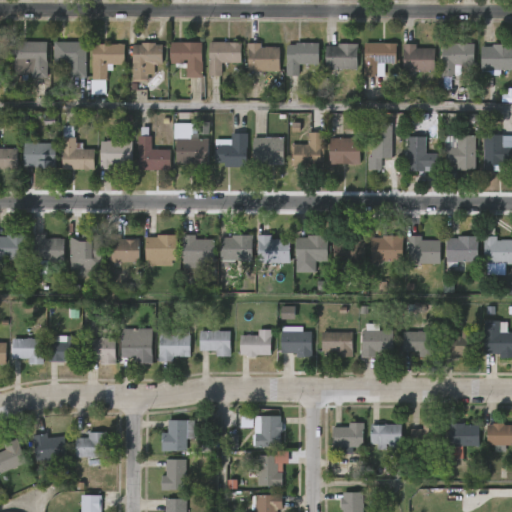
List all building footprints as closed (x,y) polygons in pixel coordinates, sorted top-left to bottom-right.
[(47,41),(46,77),(31,77),(31,74),(21,74),(21,62),(15,62),(15,41),(47,41)] [(87,41),(86,78),(70,78),(70,63),(53,62),(54,41),(87,41)] [(202,42),(202,77),(187,77),(187,68),(176,67),(176,63),(171,63),(171,41),(202,42)] [(228,41),(242,42),(241,63),(229,63),(228,79),(222,79),(222,75),(209,75),(209,42),(228,41)] [(156,42),(156,44),(162,44),(162,64),(155,64),(154,74),(148,74),(148,81),(132,81),(133,44),(141,44),(141,42),(156,42)] [(261,43),(261,47),(280,47),(280,71),(248,71),(248,42),(261,43)] [(297,75),(286,75),(287,45),(296,44),(296,42),(320,42),(319,64),(299,63),(299,75),(297,75)] [(384,77),(364,76),(365,42),(397,43),(397,63),(385,63),(384,77)] [(107,80),(92,79),(93,43),(124,44),(124,64),(113,64),(113,71),(107,71),(107,80)] [(358,43),(357,69),(326,68),(327,45),(338,45),(338,43),(358,43)] [(414,44),(413,48),(432,48),(432,71),(401,71),(400,43),(414,44)] [(472,44),(471,66),(452,66),(452,77),(438,76),(440,46),(448,46),(448,43),(472,44)] [(490,69),(490,76),(484,76),(484,71),(477,70),(478,46),(490,47),(490,44),(510,44),(510,70),(490,69)] [(477,100),(477,84),(468,83),(467,99),(477,100)] [(292,123),(292,132),(311,132),(310,113),(299,113),(300,123),(292,123)] [(382,170),(368,170),(368,157),(371,157),(371,147),(374,147),(374,122),(393,122),(393,160),(382,159),(382,170)] [(212,123),(212,135),(201,135),(201,139),(211,139),(211,164),(179,165),(179,139),(176,139),(176,124),(195,123),(195,134),(200,134),(198,125),(202,125),(202,123),(212,123)] [(76,127),(76,137),(78,137),(78,143),(85,143),(85,149),(96,149),(96,169),(64,169),(64,137),(65,137),(65,125),(76,125),(76,127)] [(151,129),(151,137),(154,137),(154,150),(173,150),(173,171),(141,170),(141,136),(143,136),(143,127),(151,127),(151,129)] [(305,166),(291,166),(291,144),(308,144),(308,132),(324,132),(324,166),(305,166)] [(249,134),(249,168),(226,168),(226,163),(217,163),(218,146),(233,146),(233,134),(249,134)] [(473,136),(473,171),(455,171),(455,165),(443,165),(443,148),(454,148),(454,135),(473,136)] [(501,135),(511,135),(511,161),(500,161),(500,171),(482,171),(482,135),(501,135)] [(424,136),(423,153),(436,153),(436,167),(423,167),(423,170),(405,170),(405,136),(424,136)] [(281,137),(286,138),(286,165),(256,164),(256,138),(281,137)] [(363,138),(363,164),(332,163),(333,137),(363,138)] [(115,141),(134,142),(133,166),(116,165),(116,170),(103,170),(104,142),(115,141)] [(37,142),(37,143),(57,144),(57,168),(25,167),(26,142),(37,142)] [(0,152),(4,154),(4,149),(20,149),(20,170),(0,170),(0,152)] [(495,222),(495,236),(497,236),(497,240),(511,240),(511,264),(504,264),(504,274),(485,274),(483,222),(495,222)] [(6,260),(6,266),(0,266),(0,236),(6,236),(6,234),(27,234),(27,260),(6,260)] [(45,238),(64,238),(64,263),(32,262),(32,234),(45,234),(45,238)] [(101,249),(101,276),(73,276),(73,269),(70,269),(70,237),(85,237),(85,234),(101,234),(101,249)] [(123,234),(123,238),(141,238),(141,263),(110,262),(109,234),(123,234)] [(273,235),(273,239),(292,239),(292,263),(260,262),(259,234),(273,235)] [(173,261),(173,263),(167,265),(167,266),(149,266),(149,261),(147,261),(147,237),(159,237),(159,235),(179,235),(178,261),(173,261)] [(198,235),(198,239),(217,240),(217,264),(208,264),(208,270),(186,269),(185,235),(198,235)] [(403,261),(371,261),(371,238),(383,238),(383,235),(403,236),(403,261)] [(455,261),(455,266),(446,266),(446,261),(444,261),(444,237),(456,237),(456,235),(476,235),(476,261),(455,261)] [(237,261),(237,268),(225,267),(225,261),(223,261),(223,238),(234,238),(234,236),(255,236),(255,261),(237,261)] [(317,273),(298,273),(299,237),(329,236),(329,261),(317,261),(317,273)] [(422,236),(422,240),(440,240),(440,264),(409,263),(409,236),(422,236)] [(334,262),(334,239),(367,240),(366,263),(334,262)] [(444,293),(453,293),(454,282),(444,282),(444,293)] [(281,320),(295,320),(295,307),(282,306),(281,320)] [(495,320),(495,322),(503,322),(503,332),(511,332),(510,359),(496,358),(496,354),(480,354),(480,320),(495,320)] [(380,325),(380,331),(393,331),(393,353),(377,352),(377,357),(362,357),(362,330),(366,330),(366,324),(380,325)] [(302,327),(302,331),(312,332),(313,358),(297,357),(297,353),(281,353),(281,331),(283,331),(283,326),(302,327)] [(155,328),(154,362),(136,362),(136,357),(123,357),(123,328),(155,328)] [(161,361),(159,361),(159,354),(160,354),(160,335),(163,335),(163,330),(190,330),(190,357),(174,357),(174,361),(161,361)] [(256,355),(256,357),(240,355),(241,336),(258,336),(258,330),(272,330),(271,356),(256,355)] [(475,331),(475,356),(457,356),(457,357),(443,356),(444,336),(462,336),(462,330),(475,331)] [(219,331),(231,331),(231,357),(216,357),(216,351),(199,351),(200,331),(219,331)] [(423,331),(423,332),(434,332),(433,358),(419,358),(419,352),(403,352),(403,332),(423,331)] [(353,333),(353,357),(335,357),(335,351),(322,351),(322,332),(353,333)] [(80,336),(79,362),(48,362),(49,342),(67,342),(67,336),(80,336)] [(106,338),(115,339),(115,356),(116,356),(116,364),(100,365),(101,360),(84,360),(85,338),(106,338)] [(43,339),(43,364),(29,364),(29,359),(12,358),(12,339),(43,339)] [(281,417),(282,423),(285,424),(285,431),(282,431),(282,433),(281,433),(281,447),(253,446),(254,416),(281,417)] [(187,451),(161,451),(161,433),(168,433),(168,420),(194,421),(194,439),(187,439),(187,451)] [(361,421),(361,422),(366,422),(366,447),(355,446),(355,454),(344,454),(344,447),(335,447),(335,426),(351,426),(352,422),(361,421)] [(413,448),(410,448),(411,429),(423,429),(423,422),(442,423),(442,449),(413,448)] [(465,423),(465,424),(480,425),(479,446),(449,446),(448,423),(465,423)] [(399,424),(398,450),(377,450),(378,444),(373,444),(373,424),(399,424)] [(505,424),(505,425),(511,425),(511,445),(487,445),(488,425),(505,424)] [(107,442),(106,458),(99,458),(99,463),(87,463),(87,457),(76,457),(76,438),(88,438),(88,431),(107,431),(107,442)] [(49,433),(50,438),(67,436),(69,456),(53,458),(54,466),(38,468),(34,434),(49,433)] [(30,461),(1,474),(0,471),(0,452),(8,449),(6,444),(20,438),(30,461)] [(280,462),(280,471),(284,471),(284,486),(260,485),(260,455),(280,455),(280,462)] [(187,460),(186,491),(161,490),(161,476),(166,476),(166,459),(187,460)] [(363,493),(363,511),(343,511),(343,510),(340,510),(340,499),(343,499),(343,493),(363,493)] [(103,507),(102,511),(83,511),(83,494),(103,495),(103,507)] [(279,511),(257,511),(257,495),(284,494),(284,510),(279,510),(279,511)] [(187,499),(187,511),(165,511),(166,499),(187,499)]
